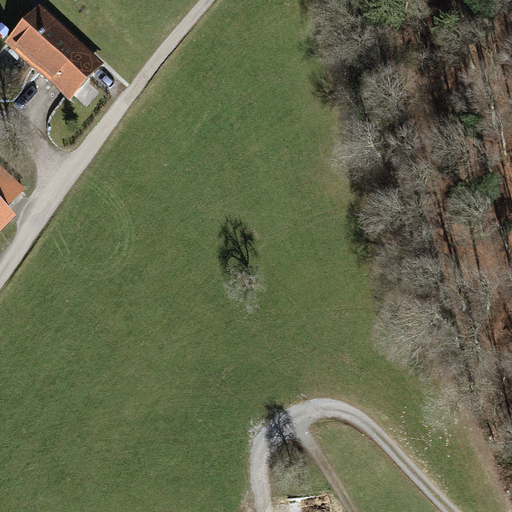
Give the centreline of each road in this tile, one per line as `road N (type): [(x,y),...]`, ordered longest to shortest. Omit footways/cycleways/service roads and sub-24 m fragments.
road 1 (track): [(0,269),(62,175),(206,0)]
road 2 (unclassified): [(450,511),(378,435),(337,405),(291,412),(274,428),(259,453),(265,511)]
